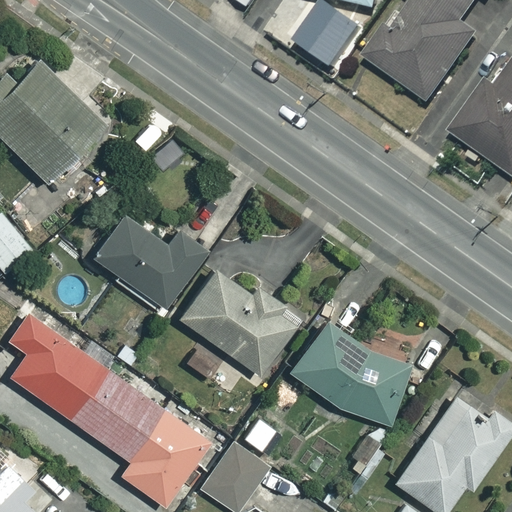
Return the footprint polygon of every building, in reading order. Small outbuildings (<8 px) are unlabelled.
[(373,0),(337,0),(371,10),(373,0)] [(396,0),(359,56),(430,103),(478,32),(460,20),(473,0),(396,0)] [(346,40),(313,19),(297,44),(330,65),(346,40)] [(511,176),(511,48),(452,133),(511,176)] [(94,121),(29,55),(1,82),(0,80),(0,141),(36,178),(94,121)] [(159,240),(117,209),(85,253),(155,305),(198,248),(169,226),(159,240)] [(0,268),(27,247),(0,214),(0,268)] [(241,289),(207,263),(171,312),(249,371),(287,320),(269,307),(275,301),(248,280),(241,289)] [(203,438),(20,308),(0,335),(0,336),(19,350),(3,373),(122,457),(112,471),(157,503),(203,438)] [(357,345),(316,313),(281,367),(330,400),(386,421),(407,364),(357,345)] [(463,486),(510,425),(457,385),(387,476),(434,511),(457,481),(463,486)] [(380,449),(362,437),(344,464),(363,476),(380,449)] [(264,465),(227,440),(197,486),(234,511),(264,465)] [(0,511),(23,511),(27,509),(9,491),(20,481),(0,460),(0,511)] [(417,511),(402,501),(393,511),(417,511)]
